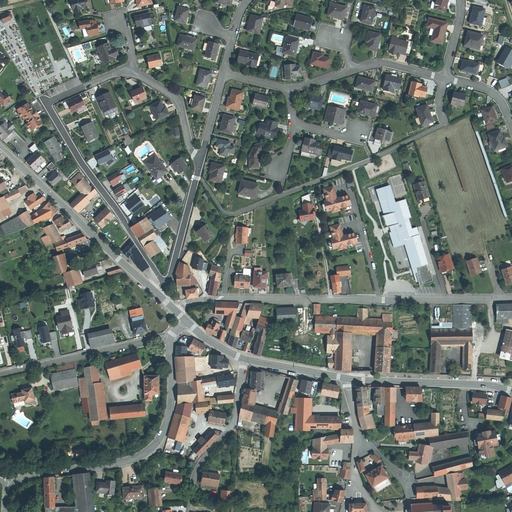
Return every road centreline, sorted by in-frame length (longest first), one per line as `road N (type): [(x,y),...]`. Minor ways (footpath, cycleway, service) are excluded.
road 1 (residential): [(511,297),(218,297),(177,311)]
road 2 (tertiary): [(171,336),(171,402),(158,442),(117,463),(10,483)]
road 3 (secondary): [(158,293),(0,148)]
road 4 (residential): [(165,284),(46,106)]
road 5 (residential): [(171,336),(0,374)]
road 6 (residential): [(241,358),(234,420),(200,460),(188,511)]
road 7 (secondary): [(511,393),(347,379)]
road 8 (residential): [(200,158),(165,284)]
